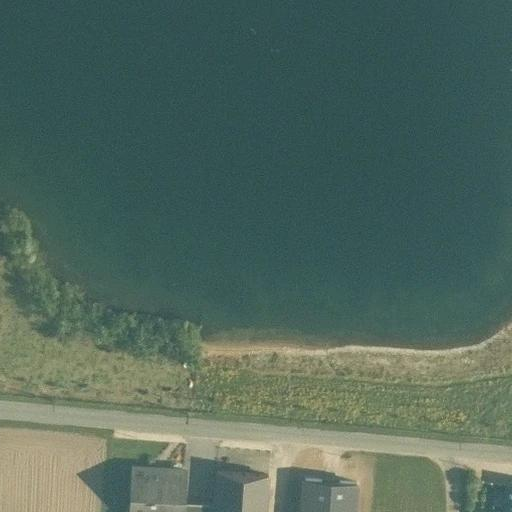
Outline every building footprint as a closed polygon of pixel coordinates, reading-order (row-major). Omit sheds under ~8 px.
[(332,465),(300,462),(294,511),(327,511),(332,465)] [(332,465),(327,511),(343,511),(348,467),(332,465)] [(185,468),(134,466),(131,510),(166,511),(182,511),(183,501),(185,468)] [(265,511),(269,474),(217,470),(215,502),(214,511),(265,511)] [(199,511),(200,501),(183,501),(182,511),(199,511)] [(214,511),(215,502),(200,501),(199,511),(214,511)]
